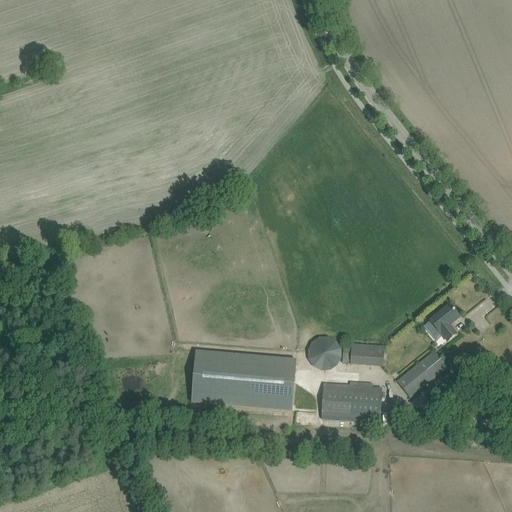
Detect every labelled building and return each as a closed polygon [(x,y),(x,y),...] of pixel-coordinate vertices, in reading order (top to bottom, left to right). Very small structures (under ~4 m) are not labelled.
[(441,334),(448,342),(457,335),(450,327),(460,318),(450,306),(430,322),(440,334),(441,334)] [(328,339),(320,339),(313,344),(309,352),(310,360),(314,367),(322,371),(330,370),(337,366),(341,358),(340,350),(336,343),(328,339)] [(343,349),(343,365),(385,366),(385,346),(351,345),(351,349),(343,349)] [(298,359),(196,352),(193,404),(294,411),(298,359)] [(435,353),(398,383),(410,399),(448,368),(435,353)] [(355,383),(354,388),(325,386),(323,420),(380,424),(382,390),(363,388),(363,384),(355,383)]
